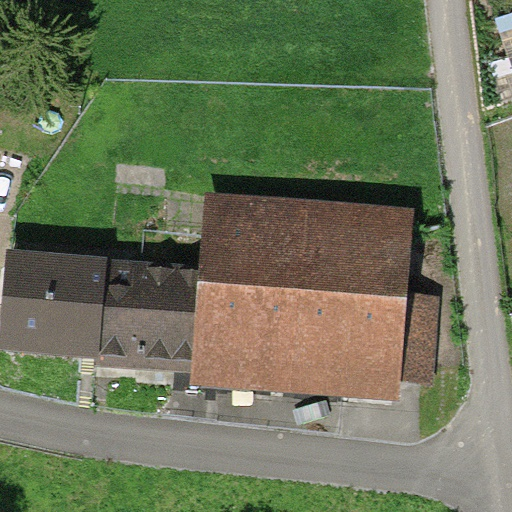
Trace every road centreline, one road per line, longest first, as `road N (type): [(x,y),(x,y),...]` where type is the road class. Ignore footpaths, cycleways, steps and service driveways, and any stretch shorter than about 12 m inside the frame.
road 1 (residential): [(501,441),(301,464),(92,439),(0,417)]
road 2 (residential): [(501,441),(448,0)]
